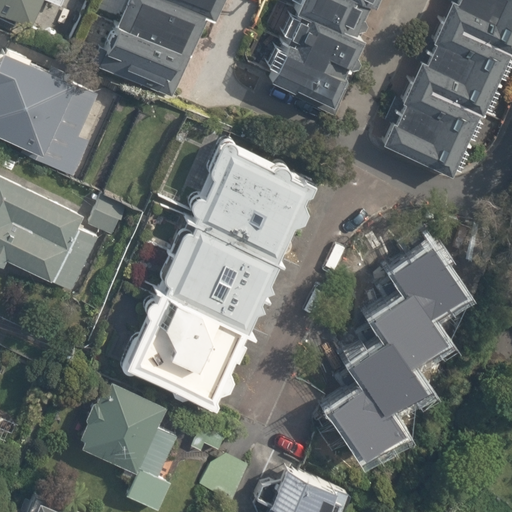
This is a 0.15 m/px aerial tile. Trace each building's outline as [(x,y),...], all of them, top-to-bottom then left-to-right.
[(0,0),(0,4),(30,17),(37,0),(49,0),(58,3),(59,0),(0,0)] [(204,17),(166,0),(122,0),(96,58),(170,91),(204,17)] [(166,0),(204,17),(208,19),(216,0),(166,0)] [(364,41),(271,0),(265,0),(238,63),(335,106),(364,41)] [(351,0),(271,0),(364,41),(378,11),(351,0)] [(351,0),(378,11),(382,0),(351,0)] [(511,49),(511,12),(487,0),(438,0),(432,13),(511,49)] [(511,0),(487,0),(511,12),(511,0)] [(418,44),(501,82),(511,57),(511,49),(432,13),(418,44)] [(105,88),(0,37),(0,126),(76,164),(90,134),(84,131),(105,88)] [(501,82),(418,44),(403,74),(487,111),(501,82)] [(487,111),(403,74),(388,104),(469,141),(487,111)] [(388,104),(373,138),(452,175),(469,141),(388,104)] [(308,168),(223,131),(194,200),(279,236),(308,168)] [(78,208),(0,169),(0,252),(67,286),(94,231),(72,220),(78,208)] [(122,201),(97,189),(84,216),(108,228),(122,201)] [(279,236),(194,200),(159,279),(244,316),(279,236)] [(444,287),(409,232),(391,243),(400,257),(380,269),(386,279),(407,311),(444,287)] [(244,316),(159,279),(124,361),(208,398),(244,316)] [(407,311),(386,279),(369,290),(378,304),(358,316),(364,326),(385,358),(422,335),(407,311)] [(385,358),(364,326),(349,336),(358,349),(338,362),(342,369),(366,406),(401,384),(385,358)] [(366,406),(342,369),(326,379),(337,395),(314,409),(339,448),(377,423),(366,406)] [(165,401),(105,374),(76,437),(126,460),(122,468),(133,472),(125,489),(156,504),(169,476),(157,470),(176,429),(157,420),(165,401)] [(244,455),(212,440),(194,476),(227,492),(244,455)] [(325,511),(338,483),(283,461),(268,497),(304,511),(325,511)] [(87,511),(34,490),(24,511),(87,511)] [(304,511),(268,497),(261,511),(304,511)]
